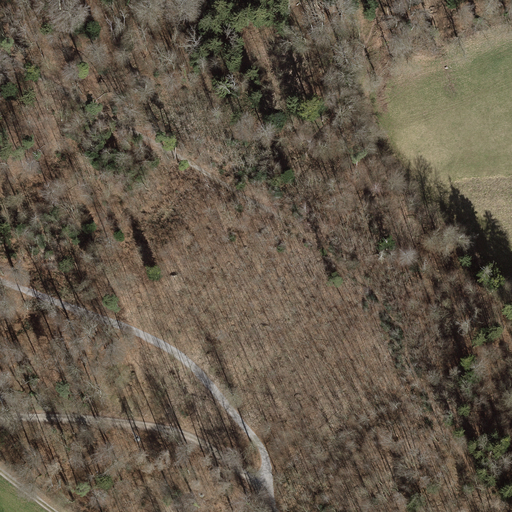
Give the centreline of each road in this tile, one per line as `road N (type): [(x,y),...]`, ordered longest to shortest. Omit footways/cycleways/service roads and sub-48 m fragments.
road 1 (track): [(260,482),(259,443),(174,350),(0,278)]
road 2 (track): [(0,51),(269,210)]
road 3 (track): [(260,482),(179,432),(0,416)]
